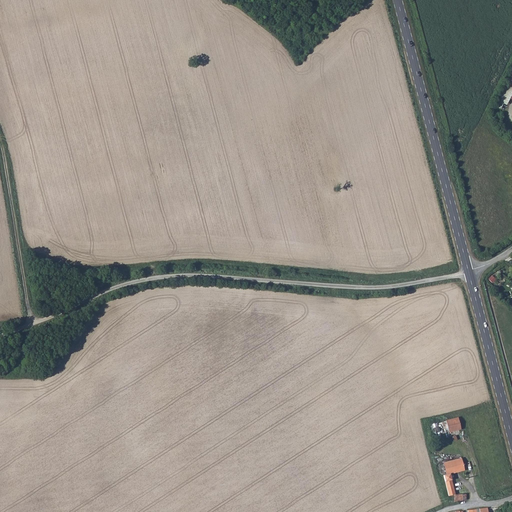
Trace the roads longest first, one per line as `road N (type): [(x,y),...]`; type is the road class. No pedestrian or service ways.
road 1 (track): [(468,271),(380,287),(150,278),(0,335)]
road 2 (primary): [(397,0),(468,271)]
road 3 (track): [(0,134),(31,323)]
road 4 (primary): [(468,271),(511,440)]
